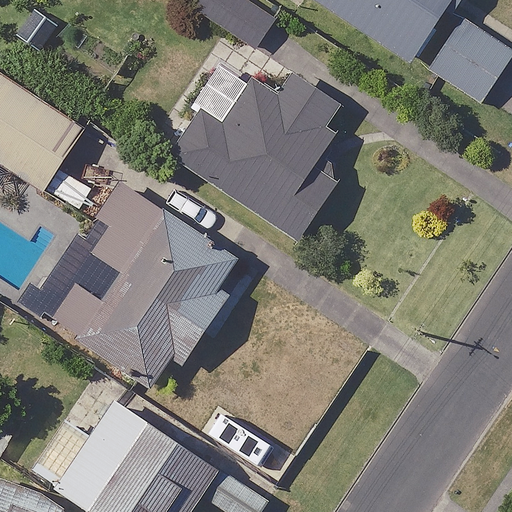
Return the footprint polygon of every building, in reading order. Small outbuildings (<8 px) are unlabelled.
[(277,16),(251,0),(201,0),(196,9),(259,47),(277,16)] [(452,0),(319,0),(412,61),(452,0)] [(511,56),(511,46),(464,16),(431,69),(483,102),(511,56)] [(278,100),(224,64),(195,108),(204,114),(175,157),(301,239),(336,185),(312,169),(350,111),(294,75),(278,100)] [(87,127),(0,72),(0,158),(47,189),(87,127)] [(238,260),(130,188),(70,278),(47,263),(24,298),(154,385),(173,356),(184,364),(229,297),(218,290),(238,260)] [(192,511),(223,465),(91,381),(33,472),(96,511),(192,511)] [(33,477),(0,466),(0,508),(8,511),(43,511),(22,504),(33,477)] [(229,511),(261,511),(271,498),(229,466),(207,495),(229,511)]
